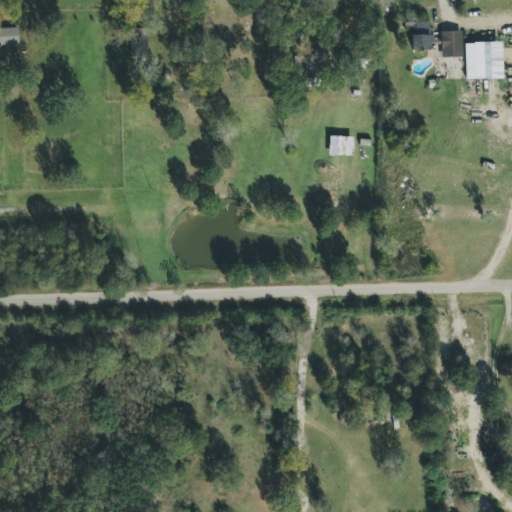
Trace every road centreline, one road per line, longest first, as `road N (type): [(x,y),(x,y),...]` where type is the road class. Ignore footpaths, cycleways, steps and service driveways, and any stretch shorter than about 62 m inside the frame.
road 1 (residential): [(511,285),(0,300)]
road 2 (residential): [(511,502),(486,489),(467,420),(450,287)]
